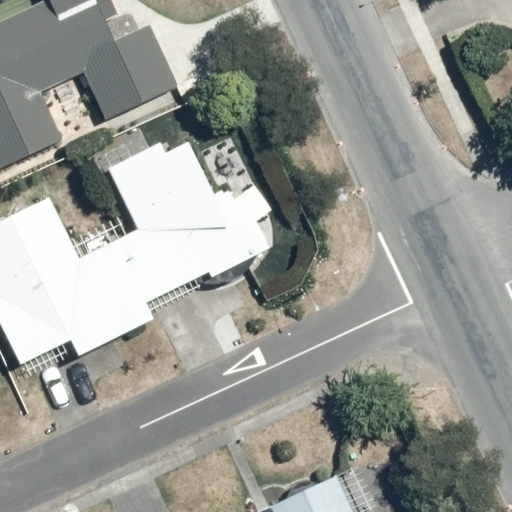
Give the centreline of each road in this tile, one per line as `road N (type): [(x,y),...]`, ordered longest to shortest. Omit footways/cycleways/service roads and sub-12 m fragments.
road 1 (residential): [(0,498),(474,292)]
road 2 (tertiary): [(334,0),(474,292)]
